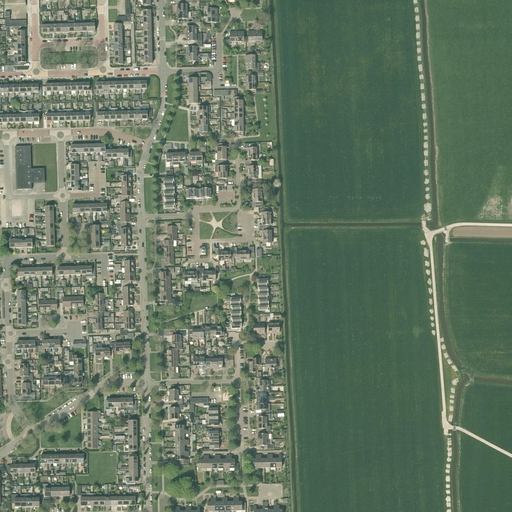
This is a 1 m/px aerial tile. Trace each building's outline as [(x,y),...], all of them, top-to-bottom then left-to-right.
[(20,32),(20,28),(20,27),(13,27),(13,33),(16,33),(17,36),(17,38),(25,38),(25,32),(20,32)] [(230,45),(230,42),(237,42),(237,32),(230,32),(230,40),(227,40),(227,45),(230,45)] [(195,41),(195,44),(202,44),(202,41),(197,41),(197,34),(186,34),(186,38),(187,38),(187,42),(195,41)] [(187,55),(198,54),(198,47),(202,47),(202,44),(195,44),(195,47),(187,48),(188,51),(187,51),(187,55)] [(17,58),(17,63),(16,63),(16,66),(24,66),(23,63),(25,63),(25,57),(17,57),(17,55),(17,56),(14,56),(14,58),(17,58)] [(24,93),(24,97),(27,97),(27,93),(31,93),(32,93),(32,85),(25,85),(26,93),(24,93)] [(38,85),(32,85),(32,93),(31,93),(31,97),(33,97),(33,93),(38,93),(38,95),(41,95),(41,85),(38,85)] [(243,101),(241,101),(241,98),(232,98),(232,104),(234,104),(234,107),(243,107),(243,101)] [(209,130),(208,130),(208,126),(199,127),(199,133),(201,136),(204,136),(205,133),(209,133),(209,130)] [(234,133),(236,133),(236,137),(243,136),(243,126),(234,126),(234,127),(234,133)] [(226,144),(222,144),(215,144),(215,150),(217,150),(217,154),(226,154),(226,147),(226,144)] [(247,148),(247,155),(257,154),(257,148),(255,148),(255,144),(244,144),(244,148),(247,148)] [(30,147),(15,147),(16,190),(31,190),(31,183),(44,183),(44,169),(31,169),(30,147)] [(185,154),(185,153),(179,153),(179,162),(183,162),(183,165),(187,165),(187,154),(185,154)] [(190,168),(190,162),(196,162),(196,153),(189,153),(189,154),(187,154),(187,164),(188,164),(188,168),(190,168)] [(226,160),(226,154),(217,154),(215,154),(215,164),(226,163),(226,160)] [(257,161),(257,154),(247,155),(248,161),(245,161),(245,164),(251,164),(251,161),(257,161)] [(215,164),(215,167),(214,167),(214,173),(218,173),(227,173),(227,166),(226,166),(226,163),(215,164)] [(248,173),(258,173),(257,166),(251,166),(251,164),(245,164),(245,167),(248,167),(248,173)] [(121,176),(122,182),(131,182),(131,176),(124,176),(124,173),(117,173),(117,176),(121,176)] [(227,179),(227,173),(218,173),(218,179),(216,179),(216,183),(224,182),(224,179),(227,179)] [(258,179),(258,173),(248,173),(248,179),(245,179),(245,182),(252,182),(252,179),(258,179)] [(79,182),(71,182),(71,188),(73,188),(73,191),(81,191),(81,188),(79,188),(79,182)] [(260,187),(256,187),(249,187),(249,190),(252,190),(252,196),(262,196),(262,189),(260,189),(260,187)] [(118,199),(118,200),(128,199),(128,196),(132,196),(131,189),(122,189),(122,195),(118,195),(118,199)] [(256,202),(258,202),(258,205),(262,205),(262,196),(252,196),(252,202),(250,202),(250,205),(256,205),(256,202)] [(128,199),(118,200),(118,203),(120,203),(120,206),(120,208),(120,209),(129,209),(129,202),(128,202),(128,199)] [(42,207),(45,207),(45,213),(53,212),(53,206),(47,207),(47,204),(42,204),(42,207)] [(261,213),(261,219),(271,219),(271,213),(265,213),(265,210),(258,210),(258,213),(261,213)] [(117,221),(117,226),(126,225),(126,223),(130,222),(130,216),(120,216),(120,221),(117,221)] [(271,219),(261,219),(262,225),(259,225),(259,228),(269,228),(269,225),(271,225),(271,219)] [(167,235),(177,235),(177,228),(180,228),(180,224),(171,224),(171,227),(167,227),(167,235)] [(126,225),(117,226),(117,229),(121,229),(121,235),(130,234),(130,228),(126,228),(126,225)] [(271,231),(269,231),(269,228),(259,228),(259,232),(262,231),(262,238),(272,237),(271,231)] [(272,237),(262,238),(262,244),(259,244),(260,247),(266,247),(266,244),(272,244),(272,237)] [(130,240),(121,241),(121,247),(117,247),(117,250),(124,250),(124,247),(131,247),(130,240)] [(254,247),(252,247),(249,247),(249,250),(243,250),(243,260),(249,260),(249,254),(254,254),(254,247)] [(234,258),(233,248),(230,248),(231,251),(224,251),(225,261),(231,260),(231,259),(234,259),(234,258)] [(234,258),(237,257),(237,260),(243,260),(243,250),(237,251),(236,248),(233,248),(234,258)] [(218,261),(225,261),(224,251),(218,251),(218,249),(215,249),(215,255),(218,255),(218,261)] [(91,267),(86,267),(86,275),(86,277),(95,277),(95,268),(91,269),(91,267)] [(197,271),(191,272),(191,281),(197,281),(197,280),(200,279),(200,268),(197,269),(197,271)] [(200,279),(203,279),(203,281),(209,281),(209,271),(203,271),(203,268),(200,268),(200,279)] [(209,271),(209,281),(216,280),(216,274),(218,274),(218,268),(215,268),(215,271),(209,271)] [(160,272),(161,280),(170,279),(170,274),(174,274),(173,269),(164,270),(164,272),(160,272)] [(191,281),(191,272),(184,272),(184,269),(181,269),(181,276),(184,275),(184,281),(191,281)] [(121,280),(121,284),(131,284),(131,281),(134,281),(134,274),(125,274),(125,280),(121,280)] [(131,284),(121,284),(121,287),(122,287),(123,293),(132,293),(132,287),(131,287),(131,284)] [(95,300),(104,300),(104,295),(107,295),(107,288),(104,288),(104,294),(94,294),(95,300)] [(171,293),(161,294),(161,301),(165,301),(165,304),(175,303),(174,299),(171,299),(171,293)] [(59,304),(59,294),(56,294),(56,300),(50,300),(51,310),(57,310),(56,304),(59,304)] [(63,294),(59,294),(59,304),(62,303),(62,307),(69,307),(69,297),(63,298),(63,294)] [(132,299),(123,299),(123,305),(119,306),(119,309),(126,308),(126,305),(133,305),(132,299)] [(259,311),(266,311),(266,313),(269,313),(269,308),(268,308),(268,304),(258,305),(259,311)] [(119,309),(115,309),(115,312),(123,312),(124,318),(133,317),(133,311),(126,311),(126,308),(119,309)] [(133,323),(124,324),(124,330),(120,330),(120,333),(127,333),(127,330),(133,330),(133,323)] [(103,330),(103,324),(93,324),(93,330),(100,330),(100,333),(107,333),(107,330),(103,330)] [(217,326),(217,325),(216,325),(216,336),(219,336),(219,339),(222,339),(221,338),(224,338),(224,334),(224,332),(221,332),(221,330),(221,326),(217,326)] [(190,335),(192,335),(192,340),(198,340),(198,330),(195,330),(195,327),(192,327),(189,327),(190,335)] [(172,336),(172,343),(181,342),(181,336),(185,336),(185,332),(175,332),(175,336),(172,336)] [(20,350),(23,349),(23,341),(17,342),(17,345),(14,345),(15,354),(20,354),(20,350)] [(35,353),(39,353),(38,346),(35,346),(35,341),(29,341),(29,349),(29,353),(32,353),(31,349),(35,349),(35,353)] [(44,349),(48,349),(48,341),(42,341),(42,346),(38,346),(39,353),(45,353),(44,349)] [(116,352),(124,352),(123,342),(115,342),(115,343),(112,343),(113,350),(116,350),(116,352)] [(103,348),(104,357),(110,357),(110,350),(113,350),(112,343),(109,343),(109,347),(103,348)] [(95,358),(104,357),(103,348),(97,348),(96,344),(92,345),(92,354),(95,354),(95,358)] [(76,356),(72,356),(72,352),(69,352),(69,362),(73,362),(73,365),(81,365),(81,359),(76,359),(76,356)] [(220,356),(220,359),(217,359),(217,370),(219,370),(219,369),(222,369),(222,362),(225,362),(227,362),(227,356),(220,356)] [(199,357),(193,357),(193,362),(191,362),(191,368),(193,368),(193,369),(196,369),(196,366),(199,366),(199,357)] [(256,365),(259,365),(259,359),(252,359),(252,362),(249,362),(249,372),(256,372),(256,365)] [(22,365),(20,365),(20,371),(28,371),(32,371),(32,368),(28,368),(28,365),(32,364),(32,361),(22,361),(22,365)] [(25,377),(25,380),(33,380),(33,378),(33,374),(28,374),(28,371),(20,371),(20,377),(25,377)] [(256,384),(259,384),(260,387),(269,386),(269,381),(263,381),(263,378),(257,378),(257,381),(256,381),(256,384)] [(33,385),(33,384),(33,380),(25,380),(26,384),(22,384),(22,390),(30,390),(34,390),(34,385),(33,385)] [(176,386),(176,390),(169,390),(169,396),(179,396),(179,392),(182,392),(182,390),(184,390),(184,386),(176,386)] [(22,396),(24,396),(24,400),(35,399),(34,393),(30,393),(30,390),(22,390),(22,396)] [(179,399),(179,396),(169,396),(169,402),(177,402),(177,404),(182,404),(182,399),(179,399)] [(108,399),(108,402),(105,402),(105,410),(112,410),(112,411),(115,411),(114,408),(114,399),(108,399)] [(132,401),(132,399),(126,399),(126,411),(129,411),(136,411),(136,401),(132,401)] [(270,407),(267,407),(266,404),(256,405),(256,406),(257,407),(257,410),(264,410),(264,413),(270,413),(270,407)] [(87,413),(87,419),(100,419),(100,417),(97,417),(97,414),(100,413),(100,411),(97,411),(97,413),(87,413)] [(179,414),(170,414),(170,420),(177,420),(177,422),(183,422),(183,417),(179,417),(179,414)] [(257,423),(267,423),(267,420),(270,419),(270,414),(265,414),(265,417),(257,417),(257,423)] [(209,420),(206,420),(205,420),(205,423),(206,423),(206,425),(197,425),(197,429),(206,429),(212,429),(212,426),(218,426),(218,420),(209,420)] [(267,426),(267,423),(257,423),(257,429),(265,429),(265,432),(270,431),(270,426),(267,426)] [(220,432),(218,432),(218,431),(212,431),(212,429),(206,429),(206,432),(209,432),(209,437),(219,437),(218,436),(220,436),(221,436),(221,432),(220,432)] [(271,440),(271,436),(270,431),(265,432),(265,434),(258,434),(258,440),(271,440)] [(273,444),(271,444),(271,440),(258,440),(258,446),(267,446),(267,450),(274,449),(273,444)] [(212,452),(212,449),(219,449),(219,443),(209,443),(209,449),(203,449),(203,452),(212,452)] [(184,460),(184,457),(189,457),(189,454),(175,454),(175,460),(180,460),(180,464),(189,464),(189,460),(184,460)] [(239,464),(235,464),(235,460),(231,460),(231,455),(229,455),(229,469),(235,469),(235,472),(239,472),(239,464)] [(45,489),(45,497),(51,497),(51,488),(48,488),(48,484),(42,484),(43,489),(45,489)] [(11,504),(15,504),(15,507),(21,507),(21,498),(17,498),(17,495),(11,495),(11,504)] [(35,495),(33,495),(33,507),(39,507),(39,505),(41,505),(41,500),(39,500),(39,498),(35,498),(35,495)] [(236,511),(242,511),(245,511),(245,503),(242,503),(242,502),(239,502),(238,498),(236,498),(236,511)]
